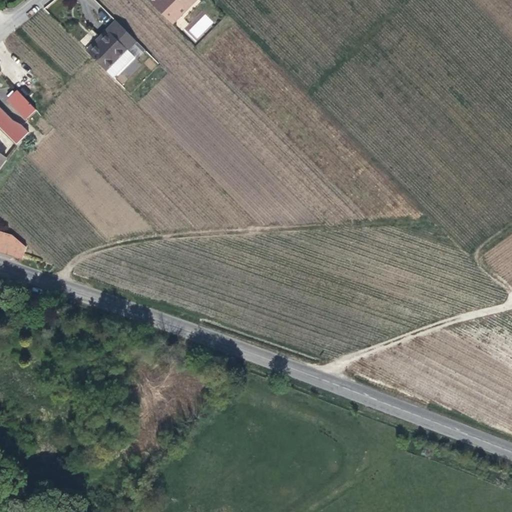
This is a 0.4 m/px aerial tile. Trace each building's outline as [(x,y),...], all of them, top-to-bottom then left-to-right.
[(160,0),(150,0),(149,2),(169,22),(175,15),(178,18),(196,0),(163,0),(162,2),(160,0)] [(169,22),(172,25),(178,18),(175,15),(169,22)] [(126,64),(125,62),(125,60),(131,54),(127,50),(134,43),(139,48),(141,46),(115,20),(106,29),(108,31),(87,53),(111,76),(112,77),(126,64)] [(85,50),(87,53),(108,31),(106,29),(85,50)] [(125,62),(126,64),(133,56),(132,55),(131,54),(125,60),(125,62)] [(36,112),(18,92),(8,101),(26,122),(36,112)] [(29,133),(22,126),(21,125),(13,121),(0,109),(0,127),(11,138),(18,145),(29,133)] [(0,251),(25,259),(28,249),(20,237),(0,230),(0,251)]
